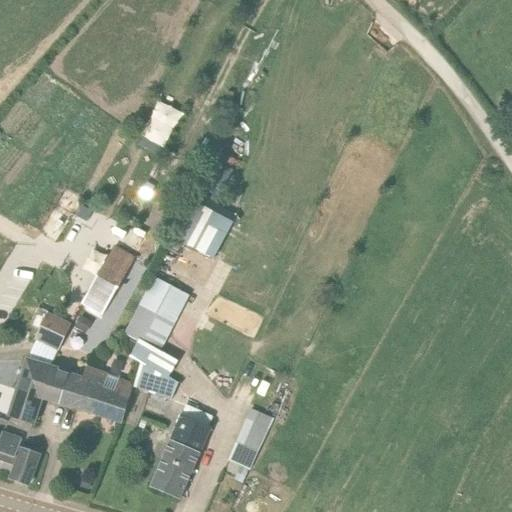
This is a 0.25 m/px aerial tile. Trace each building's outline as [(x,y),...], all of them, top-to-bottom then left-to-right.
[(161,139),(172,114),(160,109),(149,134),(161,139)] [(155,188),(147,184),(141,194),(149,198),(155,188)] [(178,235),(222,253),(238,214),(194,196),(178,235)] [(92,212),(83,207),(77,217),(86,222),(92,212)] [(80,307),(102,319),(139,251),(119,240),(80,307)] [(177,383),(163,373),(172,358),(160,351),(188,295),(155,277),(124,335),(138,343),(129,357),(151,370),(139,366),(133,383),(153,389),(152,394),(170,401),(177,383)] [(34,341),(58,351),(70,324),(46,313),(34,341)] [(74,327),(85,334),(92,323),(81,317),(74,327)] [(52,368),(46,367),(27,360),(8,417),(33,426),(42,397),(52,368)] [(128,403),(133,383),(85,367),(82,378),(52,368),(42,397),(122,422),(128,403)] [(199,453),(212,423),(205,419),(207,416),(186,407),(181,418),(180,418),(170,440),(199,453)] [(250,471),(274,419),(250,409),(228,461),(240,467),(249,470),(250,471)] [(138,427),(143,429),(147,422),(142,419),(138,427)] [(0,458),(12,463),(11,466),(16,467),(11,480),(27,486),(38,456),(18,449),(22,440),(2,433),(0,437),(0,458)] [(179,500),(199,453),(170,440),(150,488),(179,500)] [(234,480),(242,484),(249,470),(240,467),(234,480)] [(80,488),(89,490),(92,479),(83,477),(80,488)]
